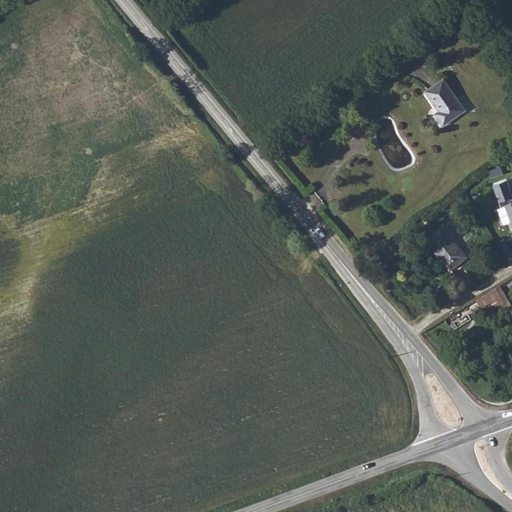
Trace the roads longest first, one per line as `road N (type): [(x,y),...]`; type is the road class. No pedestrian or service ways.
road 1 (tertiary): [(124,0),(411,347)]
road 2 (secondary): [(253,511),(436,445)]
